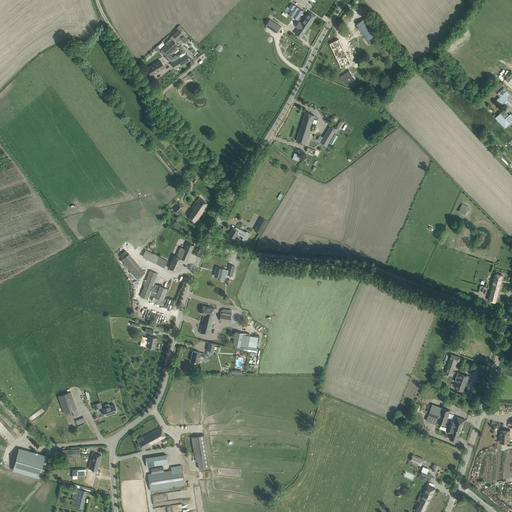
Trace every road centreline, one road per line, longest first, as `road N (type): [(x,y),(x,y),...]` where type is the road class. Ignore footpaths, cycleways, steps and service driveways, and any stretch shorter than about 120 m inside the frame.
road 1 (track): [(506,320),(360,263),(203,248)]
road 2 (unclassified): [(113,440),(156,402),(182,301),(234,190)]
road 3 (unclassified): [(234,190),(345,0)]
road 4 (tertiary): [(457,487),(511,289)]
road 5 (unclassified): [(234,190),(144,82)]
road 6 (unclassified): [(113,440),(43,443),(0,400)]
